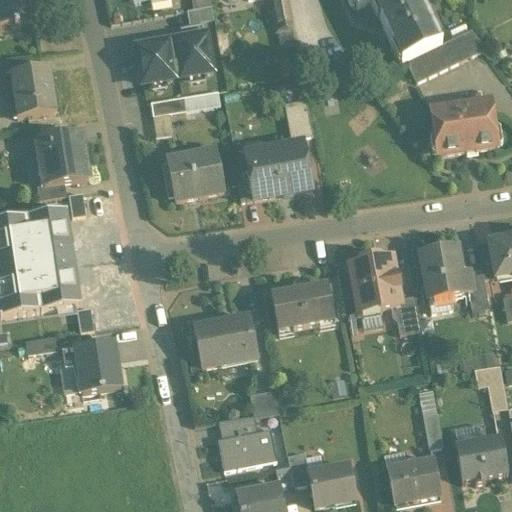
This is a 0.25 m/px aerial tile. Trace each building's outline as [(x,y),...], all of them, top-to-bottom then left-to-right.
[(0,0),(0,31),(10,30),(11,33),(22,31),(21,28),(37,26),(33,0),(0,0)] [(377,0),(351,0),(356,10),(370,4),(377,0)] [(377,0),(370,4),(401,67),(405,65),(440,48),(416,0),(377,0)] [(287,1),(273,4),(278,31),(292,29),(287,1)] [(211,9),(187,14),(189,27),(214,23),(211,9)] [(182,44),(205,40),(202,27),(179,32),(182,44)] [(440,48),(405,65),(415,87),(485,53),(470,33),(440,48)] [(166,47),(136,52),(142,87),(150,85),(165,83),(172,81),(172,80),(181,79),(181,80),(188,78),(203,76),(211,74),(205,40),(182,44),(174,45),(177,59),(169,60),(166,47)] [(16,64),(0,66),(0,91),(11,90),(9,77),(32,74),(32,76),(41,75),(39,60),(16,64)] [(41,75),(32,76),(32,74),(9,77),(11,90),(16,122),(56,116),(49,71),(47,71),(48,74),(41,75)] [(205,84),(203,76),(188,78),(189,87),(205,84)] [(166,91),(165,83),(150,85),(151,94),(166,91)] [(183,101),(185,115),(220,109),(218,95),(183,101)] [(183,101),(150,107),(152,120),(169,117),(185,115),(183,101)] [(306,104),(288,108),(294,143),(312,140),(306,104)] [(489,106),(430,115),(437,161),(465,156),(465,157),(467,157),(467,156),(475,155),(475,156),(477,156),(477,155),(496,152),(489,106)] [(169,117),(152,120),(156,141),(172,139),(169,117)] [(80,136),(35,143),(43,189),(43,191),(64,187),(88,183),(80,136)] [(302,149),(245,159),(249,183),(253,204),(310,194),(302,149)] [(215,155),(166,165),(174,206),(223,196),(215,155)] [(249,183),(235,186),(240,207),(253,204),(249,183)] [(64,187),(43,191),(43,189),(36,191),(38,205),(66,200),(64,187)] [(85,220),(82,198),(68,200),(72,222),(85,220)] [(0,274),(73,263),(66,215),(0,225),(0,274)] [(511,239),(503,241),(503,243),(488,246),(488,247),(494,281),(510,278),(510,280),(511,280),(511,282),(511,239)] [(488,247),(476,249),(481,273),(483,283),(494,281),(488,247)] [(460,278),(455,251),(419,257),(428,304),(467,296),(471,295),(468,276),(460,278)] [(393,280),(389,262),(377,265),(376,261),(361,264),(361,268),(349,270),(359,318),(389,313),(399,311),(397,304),(395,294),(399,293),(396,280),(393,280)] [(0,274),(0,308),(7,307),(9,319),(0,319),(0,322),(81,310),(73,263),(0,274)] [(481,273),(468,276),(471,295),(467,296),(471,316),(488,313),(483,283),(481,273)] [(327,287),(269,297),(276,336),(278,336),(277,334),(291,331),(292,333),(318,328),(318,326),(332,324),(332,326),(334,325),(327,287)] [(511,300),(501,302),(506,326),(511,324),(511,300)] [(414,301),(397,304),(399,311),(389,313),(391,323),(396,327),(399,340),(421,336),(414,301)] [(80,338),(94,336),(90,313),(76,315),(80,338)] [(248,322),(193,332),(201,374),(221,370),(220,368),(254,361),(255,363),(256,363),(248,322)] [(54,341),(25,346),(27,360),(56,355),(54,341)] [(113,346),(61,354),(64,373),(77,371),(81,398),(120,392),(113,346)] [(498,371),(473,375),(477,393),(487,391),(492,416),(506,414),(498,371)] [(274,395),(248,399),(253,421),(278,417),(274,395)] [(436,418),(422,420),(428,454),(442,452),(436,418)] [(253,422),(218,427),(221,444),(257,437),(253,422)] [(221,444),(217,445),(223,477),(276,467),(270,435),(257,437),(221,444)] [(500,442),(454,450),(461,488),(474,486),(475,490),(485,488),(484,484),(507,480),(500,442)] [(304,458),(287,461),(289,472),(293,493),(309,489),(307,479),(308,478),(304,458)] [(433,465),(386,475),(393,511),(440,502),(433,465)] [(308,478),(307,479),(309,489),(313,511),(317,511),(335,509),(334,508),(353,504),(353,505),(355,505),(348,471),(308,478)] [(279,495),(293,493),(289,472),(274,474),(277,490),(279,490),(279,495)] [(277,490),(235,499),(237,511),(282,511),(279,495),(279,490),(278,490),(277,490)]
